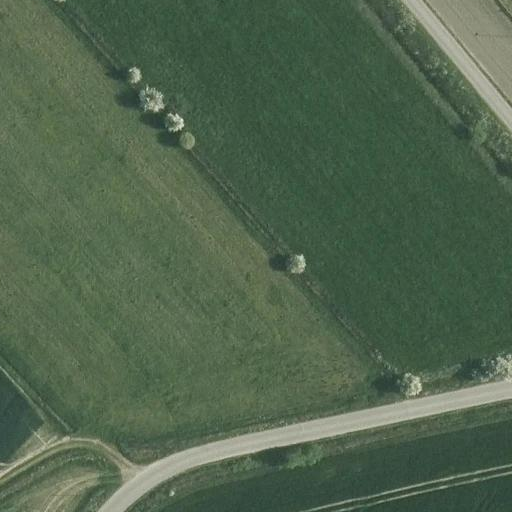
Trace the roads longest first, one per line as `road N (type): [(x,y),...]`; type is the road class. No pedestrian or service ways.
road 1 (unclassified): [(107,511),(142,480),(223,449),(511,389)]
road 2 (track): [(0,479),(65,440),(93,441),(142,480)]
road 3 (unclassified): [(410,0),(511,121)]
